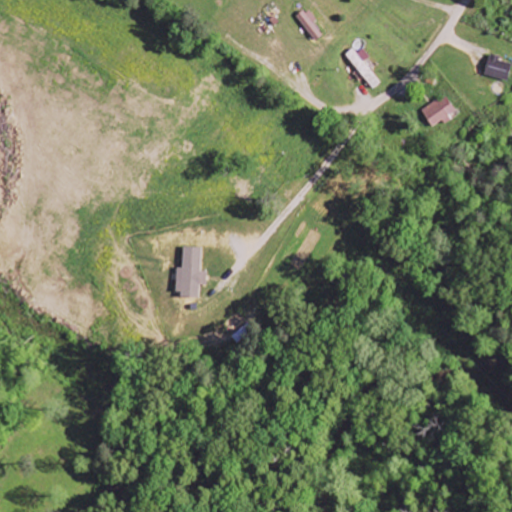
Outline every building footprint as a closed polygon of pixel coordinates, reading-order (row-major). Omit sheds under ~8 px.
[(306,8),(296,16),(317,41),(323,35),(313,23),(316,21),(306,8)] [(364,49),(357,54),(353,49),(345,55),(373,89),(380,83),(363,63),(370,57),(364,49)] [(511,62),(489,57),(485,75),(509,81),(511,65),(511,62)] [(451,118),(450,116),(456,112),(446,96),(422,111),(433,129),(451,118)] [(202,272),(202,248),(183,248),(182,298),(200,299),(201,286),(207,286),(208,272),(202,272)]
